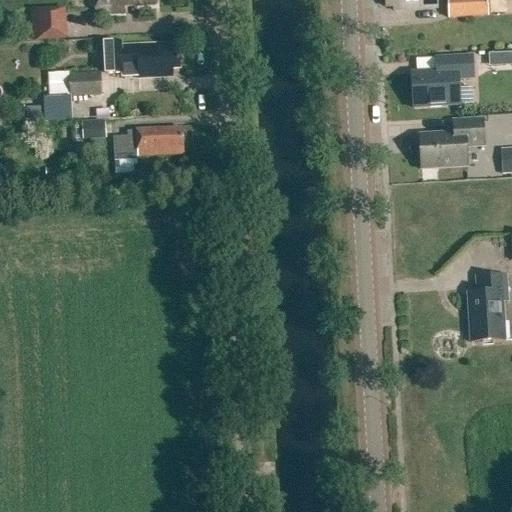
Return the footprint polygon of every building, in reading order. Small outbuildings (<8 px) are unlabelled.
[(154,0),(95,0),(96,15),(126,13),(125,8),(155,6),(154,0)] [(384,0),(385,8),(393,8),(393,12),(437,10),(436,0),(384,0)] [(445,0),(447,21),(487,18),(485,0),(445,0)] [(64,10),(29,11),(30,43),(65,42),(64,10)] [(122,74),(121,64),(137,64),(138,79),(172,77),(172,70),(179,70),(178,51),(171,52),(171,45),(120,47),(120,43),(104,44),(106,75),(122,74)] [(511,53),(490,55),(491,68),(511,66),(511,53)] [(471,57),(436,60),(436,73),(411,75),(413,109),(459,106),(458,80),(473,80),(471,57)] [(69,98),(100,97),(100,75),(68,76),(68,75),(47,76),(49,124),(69,123),(69,98)] [(23,109),(24,125),(43,124),(42,108),(23,109)] [(104,121),(81,122),(82,140),(105,138),(104,121)] [(467,168),(466,148),(484,147),(482,121),(453,123),(454,135),(419,137),(421,171),(467,168)] [(126,132),(127,138),(112,138),(113,156),(136,155),(137,158),(175,156),(175,150),(182,150),(182,130),(126,132)] [(57,170),(45,170),(46,181),(58,181),(57,170)] [(477,294),(467,295),(470,344),(504,342),(502,302),(507,302),(505,277),(476,278),(477,294)]
